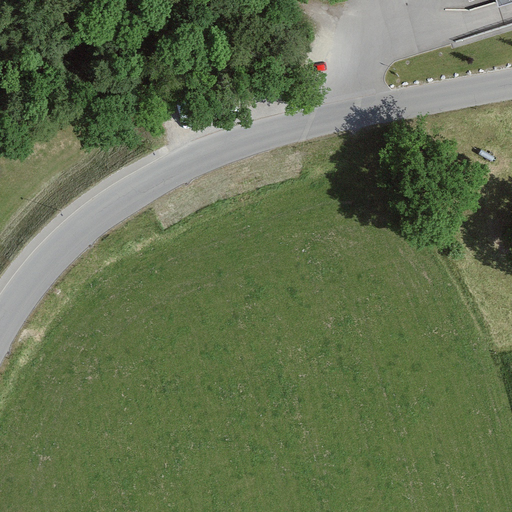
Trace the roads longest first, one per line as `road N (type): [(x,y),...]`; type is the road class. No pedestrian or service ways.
road 1 (unclassified): [(354,113),(250,136),(132,188),(65,240),(0,325)]
road 2 (track): [(378,26),(228,1),(0,69)]
road 3 (unclassified): [(511,85),(354,113)]
